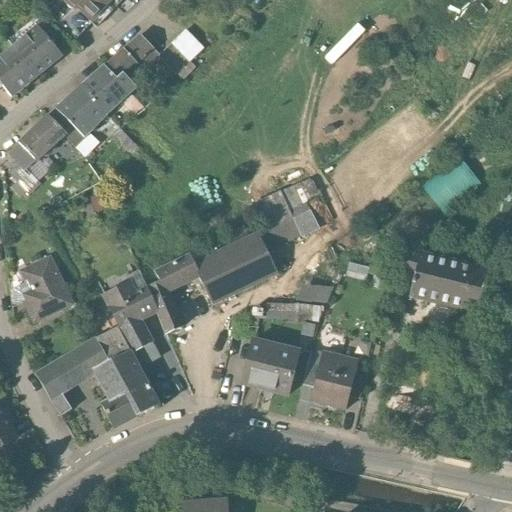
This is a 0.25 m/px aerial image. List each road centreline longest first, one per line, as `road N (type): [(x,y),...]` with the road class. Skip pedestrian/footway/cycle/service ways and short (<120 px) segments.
road 1 (tertiary): [(74,482),(139,445),(204,430),(493,489)]
road 2 (residential): [(0,133),(109,46),(152,0)]
road 3 (residential): [(0,325),(74,482)]
